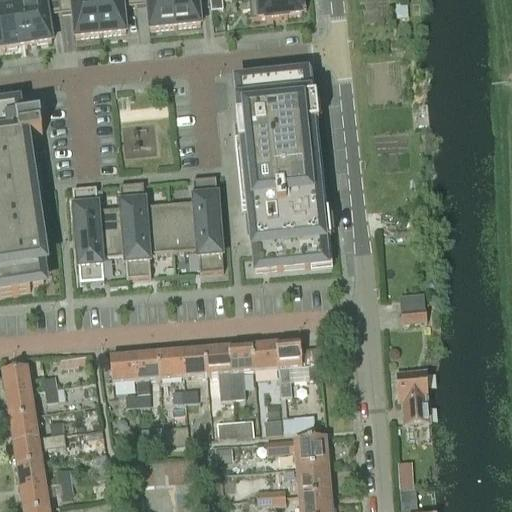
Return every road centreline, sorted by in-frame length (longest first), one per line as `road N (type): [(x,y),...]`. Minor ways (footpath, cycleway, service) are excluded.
road 1 (residential): [(0,348),(368,321)]
road 2 (residential): [(0,92),(343,53)]
road 3 (residential): [(368,321),(343,53)]
road 4 (residential): [(383,511),(368,321)]
